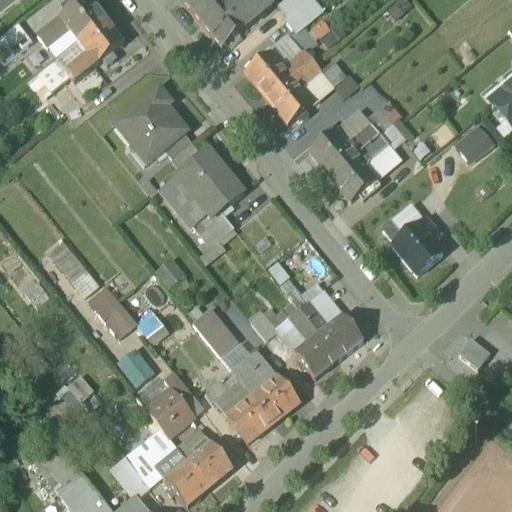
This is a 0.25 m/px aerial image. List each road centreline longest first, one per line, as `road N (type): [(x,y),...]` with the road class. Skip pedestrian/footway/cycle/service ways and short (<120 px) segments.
road 1 (residential): [(127,0),(426,356)]
road 2 (residential): [(426,356),(261,511)]
